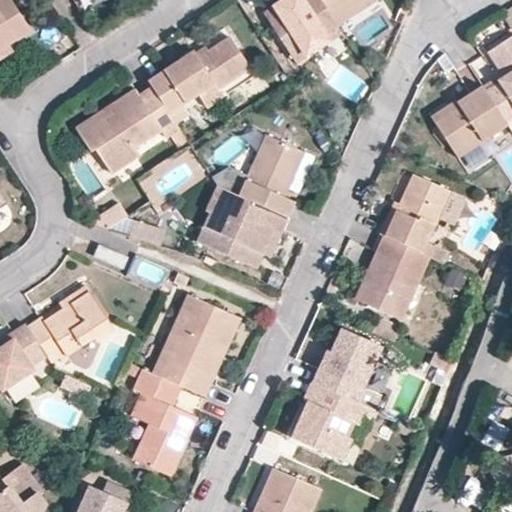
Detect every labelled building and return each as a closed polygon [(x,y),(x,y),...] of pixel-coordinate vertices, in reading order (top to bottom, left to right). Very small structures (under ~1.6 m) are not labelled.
[(0,0),(0,46),(3,45),(25,30),(5,0),(0,0)] [(295,0),(295,1),(288,5),(285,0),(283,0),(258,16),(289,63),(305,53),(323,42),(318,34),(331,26),(324,16),(313,0),(295,0)] [(313,0),(324,16),(336,7),(341,14),(361,0),(313,0)] [(375,2),(374,0),(361,0),(341,14),(336,7),(324,16),(331,26),(333,29),(375,2)] [(490,47),(506,72),(498,77),(493,80),(494,83),(480,92),(499,122),(511,114),(511,40),(508,35),(490,47)] [(147,90),(162,113),(207,85),(210,90),(243,69),(224,40),(202,54),(194,59),(190,54),(143,84),(147,90)] [(327,50),(323,42),(305,53),(310,61),(327,50)] [(490,47),(482,52),(498,77),(506,72),(490,47)] [(202,54),(198,49),(190,54),(194,59),(202,54)] [(451,103),(453,108),(429,123),(453,158),(503,128),(499,122),(480,92),(476,86),(451,103)] [(133,155),(128,147),(153,131),(158,138),(172,129),(162,113),(147,90),(134,99),(129,93),(102,110),(106,118),(86,129),(95,144),(87,149),(103,175),(133,155)] [(451,103),(449,101),(425,116),(429,123),(453,108),(451,103)] [(102,110),(69,131),(82,153),(87,149),(95,144),(86,129),(106,118),(102,110)] [(298,152),(261,135),(242,177),(227,169),(208,182),(213,188),(282,219),(289,201),(271,193),(275,185),(282,188),(298,152)] [(282,188),(289,191),(305,155),(298,152),(282,188)] [(442,195),(406,178),(388,218),(383,216),(373,236),(378,238),(414,255),(429,223),(442,195)] [(250,270),(256,256),(267,231),(275,234),(282,219),(213,188),(212,188),(201,212),(203,214),(197,229),(190,244),(250,270)] [(101,229),(121,216),(113,203),(83,223),(101,229)] [(153,246),(158,231),(128,221),(122,236),(153,246)] [(256,256),(265,259),(275,234),(267,231),(256,256)] [(355,306),(394,324),(423,259),(414,255),(378,238),(365,268),(371,271),(355,306)] [(117,270),(122,259),(92,246),(87,257),(117,270)] [(371,271),(365,268),(349,303),(355,306),(371,271)] [(83,294),(80,288),(51,305),(54,312),(83,294)] [(56,356),(57,357),(86,339),(104,327),(83,294),(54,312),(37,323),(34,320),(20,328),(40,359),(43,364),(56,356)] [(176,319),(168,322),(174,333),(154,379),(171,387),(176,388),(195,397),(210,363),(205,352),(221,347),(232,318),(212,309),(210,311),(199,306),(200,303),(181,294),(173,309),(176,319)] [(356,321),(353,329),(384,342),(387,336),(356,321)] [(174,333),(168,322),(145,374),(154,379),(174,333)] [(2,335),(7,342),(0,346),(0,390),(28,373),(26,368),(40,359),(20,328),(17,325),(2,335)] [(86,339),(90,346),(109,333),(104,327),(86,339)] [(335,330),(324,353),(317,368),(313,367),(304,384),(348,404),(364,372),(375,348),(335,330)] [(313,367),(317,368),(324,353),(320,351),(313,367)] [(437,358),(425,353),(420,368),(431,373),(437,358)] [(212,368),(210,363),(195,397),(198,399),(212,368)] [(127,461),(162,477),(189,418),(173,411),(168,419),(162,417),(167,407),(162,405),(171,387),(154,379),(145,374),(135,370),(127,390),(136,394),(125,418),(142,425),(127,461)] [(300,405),(287,433),(299,440),(296,446),(336,465),(348,440),(343,438),(348,426),(353,427),(361,410),(348,404),(304,384),(296,402),(300,405)] [(162,405),(167,407),(176,388),(171,387),(162,405)] [(162,417),(168,419),(173,411),(167,407),(162,417)] [(483,445),(508,451),(511,434),(511,425),(489,420),(483,445)] [(287,433),(283,440),(296,446),(299,440),(287,433)] [(511,455),(508,452),(493,484),(511,495),(511,455)] [(0,511),(37,511),(39,508),(30,495),(34,491),(15,465),(0,476),(0,511)] [(464,500),(481,502),(486,470),(469,467),(464,500)] [(246,511),(303,511),(313,492),(266,471),(246,511)] [(121,504),(126,493),(100,481),(95,491),(121,504)] [(117,511),(121,504),(95,491),(83,485),(71,511),(117,511)]
